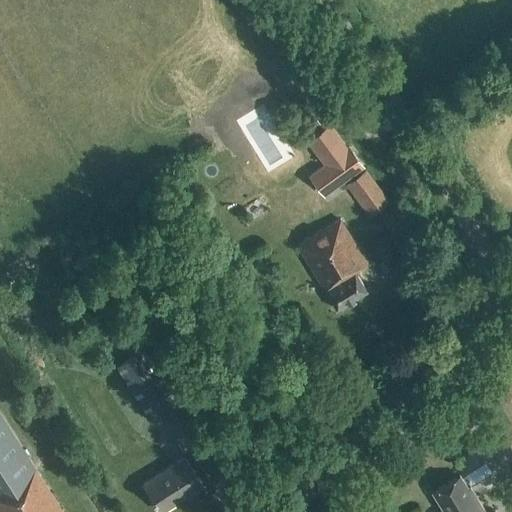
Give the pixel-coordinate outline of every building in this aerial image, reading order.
[(363,165),(349,146),(346,143),(344,145),(327,122),(303,140),(322,165),(310,174),(324,194),(363,165)] [(290,126),(276,147),(291,157),(304,135),(290,126)] [(343,185),(366,216),(387,201),(363,170),(343,185)] [(297,245),(336,308),(366,290),(354,271),(366,263),(340,219),(297,245)] [(151,422),(179,404),(144,350),(117,367),(151,422)] [(62,511),(35,469),(28,457),(0,414),(0,511),(62,511)] [(202,485),(184,457),(143,483),(153,499),(152,500),(154,503),(155,502),(161,511),(202,485)] [(432,492),(444,511),(443,511),(495,511),(495,510),(492,511),(477,511),(483,509),(468,485),(466,486),(459,475),(432,492)]
